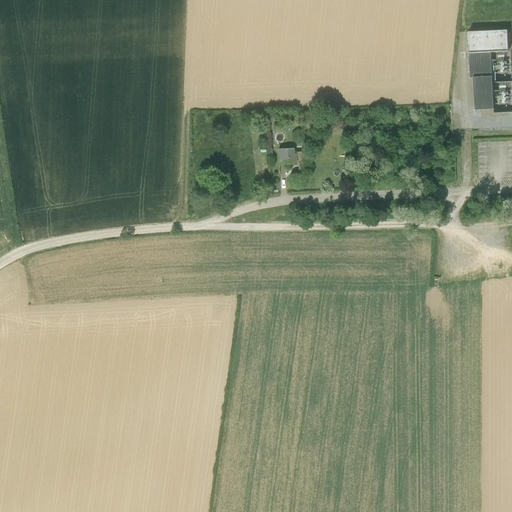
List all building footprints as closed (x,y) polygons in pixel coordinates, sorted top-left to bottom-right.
[(469,31),(470,51),(470,77),(475,77),(476,108),(494,108),(494,82),(494,78),(493,50),(508,50),(508,30),(469,31)] [(293,149),(279,149),(279,164),(298,164),(298,174),(309,174),(309,169),(308,154),(308,152),(293,152),(293,149)] [(214,153),(197,153),(198,169),(218,168),(218,178),(230,177),(230,174),(229,158),(214,158),(214,153)] [(324,154),(308,154),(309,169),(328,169),(329,179),(340,179),(339,157),(324,157),(324,154)] [(245,158),(229,158),(230,174),(249,173),(249,182),(260,182),(260,162),(245,162),(245,158)]
